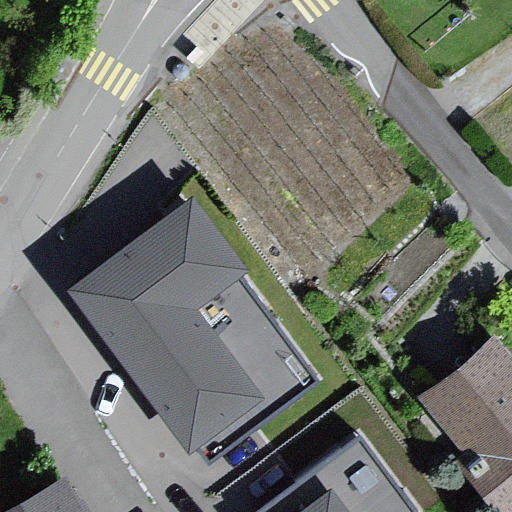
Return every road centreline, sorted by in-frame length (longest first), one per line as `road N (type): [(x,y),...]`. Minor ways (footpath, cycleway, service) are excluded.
road 1 (unclassified): [(321,0),(511,230)]
road 2 (residential): [(155,0),(0,244)]
